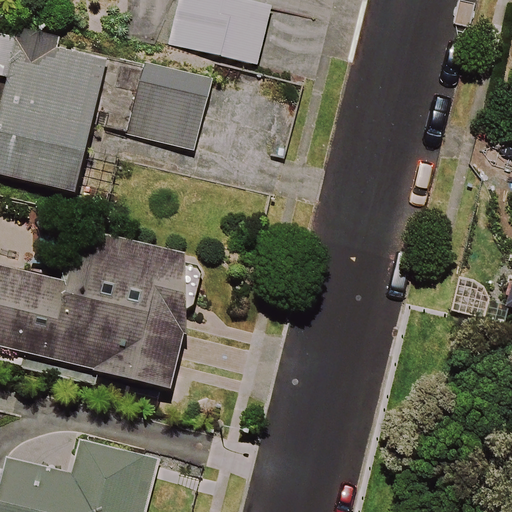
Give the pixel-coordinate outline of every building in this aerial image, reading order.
[(267,11),(226,0),(179,0),(167,46),(252,69),(267,11)] [(103,48),(0,24),(0,86),(4,87),(0,106),(0,179),(69,196),(103,48)] [(206,88),(144,70),(124,137),(187,156),(206,88)] [(46,281),(56,232),(4,221),(0,236),(0,352),(170,391),(199,262),(88,237),(76,288),(46,281)] [(511,259),(498,308),(511,312),(511,259)] [(142,511),(152,462),(79,448),(73,483),(0,469),(0,511),(142,511)]
